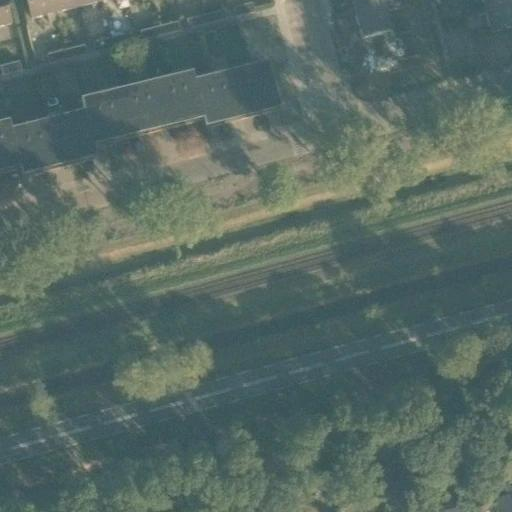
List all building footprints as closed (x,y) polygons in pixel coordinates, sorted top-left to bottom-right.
[(0,0),(0,28),(12,25),(5,0),(0,0)] [(56,22),(54,15),(57,14),(53,0),(27,0),(33,20),(46,17),(48,24),(56,22)] [(53,0),(57,14),(80,8),(78,0),(53,0)] [(78,0),(80,8),(104,2),(103,0),(78,0)] [(485,9),(511,2),(511,0),(482,0),(483,5),(465,10),(467,19),(486,14),(485,9)] [(473,43),(493,38),(492,34),(511,29),(511,2),(485,9),(486,14),(490,29),(471,34),(473,43)] [(237,18),(256,13),(253,4),(235,9),(237,18)] [(209,25),(228,20),(226,11),(206,16),(209,25)] [(190,30),(209,25),(206,16),(188,21),(190,30)] [(162,37),(181,32),(179,23),(160,28),(162,37)] [(144,42),(162,37),(160,28),(141,32),(144,42)] [(115,49),(134,44),(132,35),(113,40),(115,49)] [(97,54),(115,49),(113,40),(94,44),(97,54)] [(69,61),(88,56),(86,47),(66,51),(69,61)] [(51,65),(69,61),(66,51),(48,56),(51,65)] [(4,77),(23,72),(21,63),(2,68),(4,77)] [(262,114),(279,110),(281,110),(269,63),(250,68),(262,114)] [(243,119),(262,114),(250,68),(232,72),(243,119)] [(225,124),(243,119),(232,72),(213,77),(225,124)] [(195,82),(193,73),(174,78),(185,121),(203,116),(204,116),(195,82)] [(206,128),(225,124),(213,77),(195,82),(204,116),(203,116),(206,128)] [(166,126),(185,121),(174,78),(156,82),(166,126)] [(148,130),(166,126),(156,82),(138,87),(148,130)] [(130,135),(148,130),(138,87),(119,91),(130,135)] [(111,139),(130,135),(119,91),(101,96),(111,139)] [(94,144),(111,139),(101,96),(82,100),(85,112),(93,144),(94,144)] [(97,159),(94,144),(93,144),(85,112),(67,117),(79,164),(97,159)] [(60,168),(79,164),(67,117),(49,121),(60,168)] [(42,173),(60,168),(49,121),(30,126),(39,161),(42,173)] [(11,131),(12,131),(10,122),(0,124),(0,164),(1,170),(20,165),(11,131)] [(23,177),(42,173),(39,161),(30,126),(12,131),(11,131),(20,165),(23,177)]
